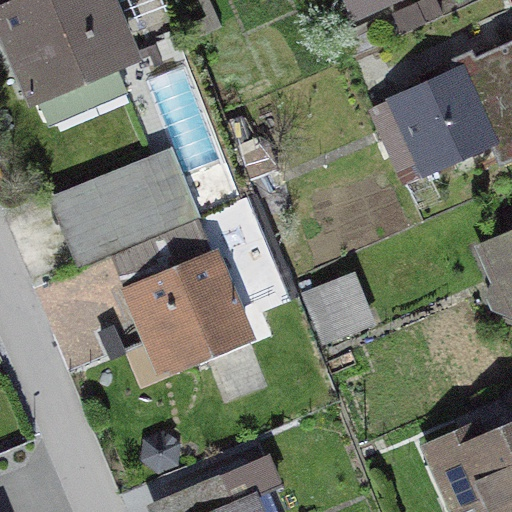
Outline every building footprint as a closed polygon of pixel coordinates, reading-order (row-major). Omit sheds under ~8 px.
[(29,0),(22,3),(20,0),(0,0),(0,24),(42,122),(51,125),(121,95),(109,67),(125,60),(99,0),(29,0)] [(391,0),(341,0),(350,19),(391,0)] [(497,164),(511,157),(511,69),(503,49),(389,101),(422,175),(489,145),(497,164)] [(165,151),(53,195),(82,267),(193,219),(165,151)] [(193,221),(106,257),(118,286),(205,250),(193,221)] [(511,235),(480,249),(494,283),(489,296),(495,309),(508,314),(511,312),(511,235)] [(169,368),(242,337),(209,259),(122,295),(143,346),(157,340),(169,368)] [(319,344),(363,326),(345,279),(300,297),(319,344)] [(486,511),(511,511),(511,435),(496,443),(487,422),(425,450),(452,510),(480,497),(486,511)] [(214,477),(160,500),(165,511),(255,511),(249,497),(227,506),(214,477)]
